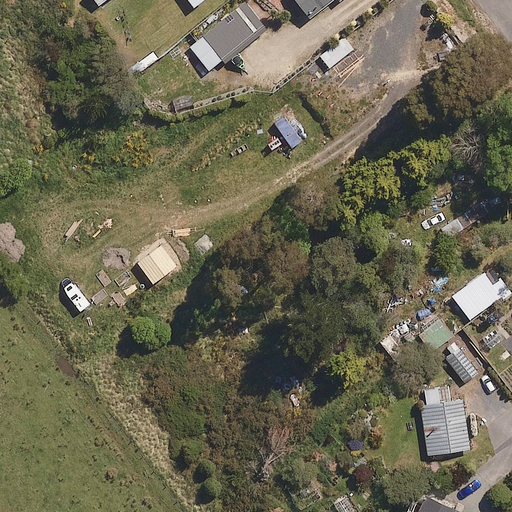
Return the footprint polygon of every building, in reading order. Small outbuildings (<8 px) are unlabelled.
[(329,0),(296,0),(310,16),(329,0)] [(255,31),(234,6),(189,46),(210,70),(255,31)] [(352,48),(343,37),(319,55),(328,67),(352,48)] [(507,291),(490,265),(450,292),(458,304),(418,331),(430,349),(459,329),(456,325),(507,291)] [(468,349),(455,350),(446,357),(463,381),(478,370),(468,356),(468,349)] [(450,400),(448,385),(418,390),(427,453),(469,447),(462,399),(450,400)] [(424,494),(417,509),(409,505),(405,511),(460,511),(461,511),(424,494)]
